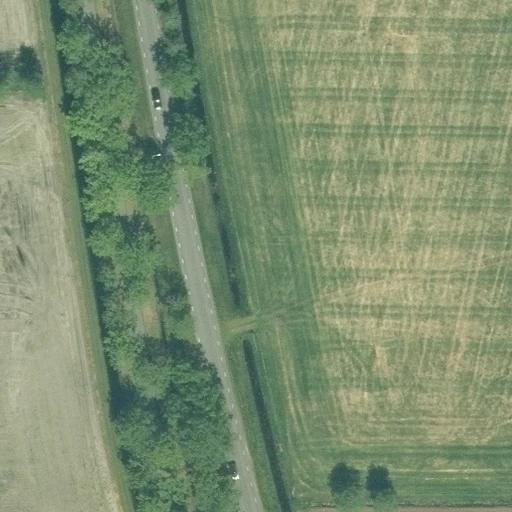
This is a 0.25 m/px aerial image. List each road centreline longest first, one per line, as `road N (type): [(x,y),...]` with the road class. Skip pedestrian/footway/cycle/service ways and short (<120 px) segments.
road 1 (secondary): [(248,511),(144,0)]
road 2 (unclassified): [(170,511),(85,0)]
